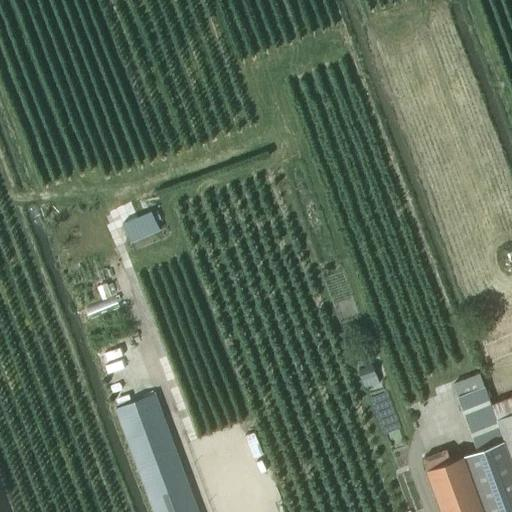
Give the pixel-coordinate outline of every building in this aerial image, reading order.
[(153,215),(125,227),(131,241),(159,229),(153,215)] [(372,364),(359,370),(362,379),(376,374),(372,364)] [(511,511),(511,466),(483,387),(458,397),(477,450),(451,460),(448,449),(424,458),(428,469),(427,469),(443,511),(511,511)] [(195,511),(153,395),(118,408),(156,511),(195,511)] [(511,413),(497,419),(511,457),(511,413)]
